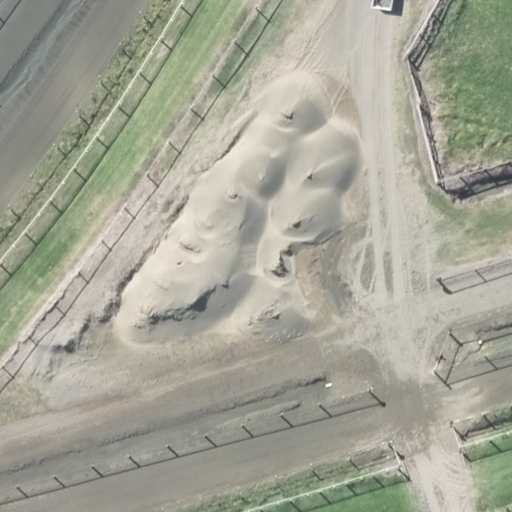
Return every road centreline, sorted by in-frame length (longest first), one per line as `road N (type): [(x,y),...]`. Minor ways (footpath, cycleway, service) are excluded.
road 1 (track): [(368,0),(347,53),(325,211),(360,387)]
road 2 (track): [(360,387),(511,357)]
